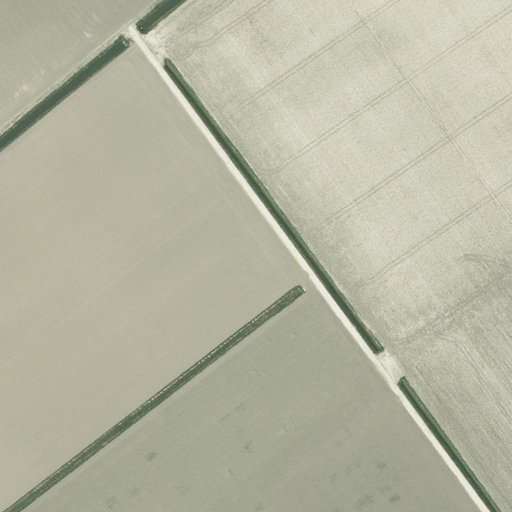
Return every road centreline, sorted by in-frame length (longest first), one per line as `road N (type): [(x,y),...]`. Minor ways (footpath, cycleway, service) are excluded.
road 1 (track): [(487,511),(128,27)]
road 2 (track): [(0,126),(161,0)]
